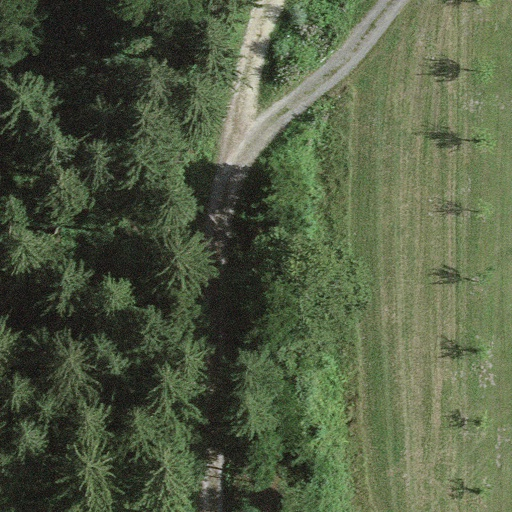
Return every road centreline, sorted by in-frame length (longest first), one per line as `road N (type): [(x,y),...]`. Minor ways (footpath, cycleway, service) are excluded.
road 1 (track): [(217,511),(214,287),(232,158),(277,0)]
road 2 (track): [(232,158),(344,66),(398,0)]
